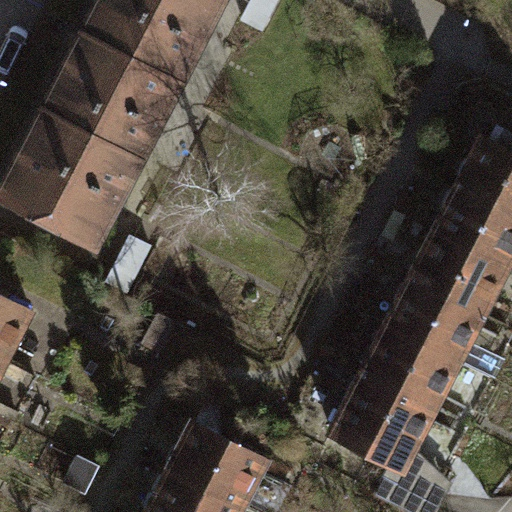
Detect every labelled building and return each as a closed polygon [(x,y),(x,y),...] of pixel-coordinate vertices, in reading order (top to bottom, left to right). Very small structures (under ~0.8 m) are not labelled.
[(85,0),(72,26),(182,82),(223,0),(85,0)] [(295,0),(259,0),(244,31),(272,46),(295,0)] [(72,26),(28,113),(138,168),(182,82),(72,26)] [(28,113),(0,168),(0,206),(95,254),(138,168),(28,113)] [(511,160),(475,141),(450,191),(511,221),(511,160)] [(511,221),(450,191),(425,240),(508,282),(511,272),(511,221)] [(425,240),(400,290),(483,331),(508,282),(425,240)] [(161,256),(134,242),(108,292),(135,306),(161,256)] [(400,290),(375,339),(458,380),(483,331),(400,290)] [(0,360),(7,364),(31,317),(0,300),(0,360)] [(183,331),(161,321),(144,353),(166,364),(183,331)] [(375,339),(350,388),(433,430),(458,380),(375,339)] [(41,381),(7,364),(0,360),(0,420),(17,429),(41,381)] [(350,388),(325,438),(395,473),(380,504),(396,511),(446,511),(455,497),(411,474),(433,430),(350,388)] [(185,428),(162,476),(237,511),(245,511),(267,467),(185,428)] [(237,511),(162,476),(144,511),(237,511)]
